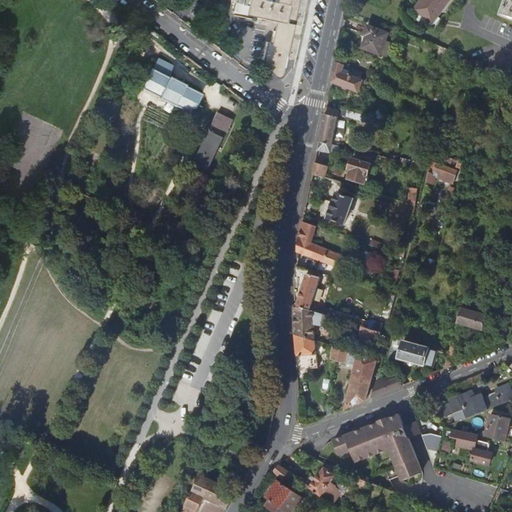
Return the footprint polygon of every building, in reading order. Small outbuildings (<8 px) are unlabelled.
[(276,22),(280,0),(238,0),(235,13),(276,22)] [(280,0),(276,22),(294,26),(296,17),(299,6),(299,0),(280,0)] [(425,0),(418,10),(435,23),(452,0),(425,0)] [(511,0),(502,0),(497,15),(511,20),(511,0)] [(294,26),(276,22),(275,26),(271,43),(290,48),(293,30),(294,26)] [(368,27),(364,38),(367,39),(363,49),(381,56),(389,34),(368,27)] [(155,61),(153,64),(150,70),(148,69),(138,88),(154,96),(191,116),(200,96),(183,86),(183,85),(168,77),(171,69),(155,61)] [(359,93),(364,80),(362,79),(344,72),(346,67),(346,65),(336,61),(335,69),(332,81),(332,82),(359,93)] [(344,72),(362,79),(363,74),(346,67),(344,72)] [(331,150),(340,110),(327,107),(322,131),(319,145),(318,150),(330,153),(331,150)] [(347,116),(367,122),(368,116),(349,111),(347,116)] [(232,122),(218,115),(206,139),(219,146),(232,122)] [(458,181),(460,182),(465,164),(465,163),(443,155),(442,157),(450,161),(449,163),(462,167),(458,181)] [(353,158),(350,168),(352,169),(350,178),(365,184),(372,164),(353,158)] [(328,166),(316,163),(313,174),(326,178),(328,166)] [(436,171),(436,172),(455,180),(458,171),(439,164),(436,171)] [(436,175),(430,173),(428,182),(434,184),(436,175)] [(411,185),(408,203),(416,206),(419,186),(411,185)] [(338,193),(335,203),(327,200),(322,214),(330,217),(329,218),(346,224),(355,198),(338,193)] [(326,263),(322,275),(339,280),(348,258),(312,244),(317,227),(303,222),(300,239),(299,249),(298,252),(326,263)] [(308,274),(298,307),(311,311),(321,278),(308,274)] [(328,326),(331,317),(311,311),(298,307),(295,306),(295,319),(296,334),(315,341),(315,322),(328,326)] [(489,316),(464,308),(459,324),(485,331),(489,316)] [(352,337),(380,345),(383,333),(355,324),(352,337)] [(461,333),(457,331),(452,347),(446,369),(454,366),(460,343),(459,342),(461,333)] [(319,367),(316,341),(315,341),(296,334),(296,335),(298,368),(319,367)] [(427,349),(428,348),(403,341),(402,343),(395,341),(392,353),(399,355),(398,358),(428,366),(429,362),(433,363),(437,352),(427,349)] [(359,358),(346,409),(365,401),(366,400),(377,361),(376,361),(335,347),(333,360),(348,362),(350,354),(359,358)] [(386,383),(388,392),(403,386),(400,377),(386,383)] [(339,384),(331,383),(327,416),(335,413),(339,384)] [(457,415),(460,422),(511,399),(511,383),(499,389),(501,392),(486,398),(484,393),(477,395),(476,393),(465,397),(465,396),(452,402),(453,404),(445,408),(450,418),(457,415)] [(491,415),(486,437),(505,441),(510,419),(491,415)] [(405,428),(400,416),(389,421),(380,424),(334,442),(342,463),(354,458),(356,464),(390,451),(402,481),(404,480),(404,482),(421,475),(421,474),(423,473),(410,440),(405,428)] [(410,440),(422,435),(418,423),(405,428),(410,440)] [(479,441),(481,436),(480,436),(475,434),(463,432),(457,430),(455,438),(463,439),(461,447),(477,450),(475,462),(492,466),(495,454),(489,453),(491,444),(479,441)] [(435,437),(423,437),(428,449),(432,450),(440,452),(443,439),(435,437)] [(284,479),(289,472),(279,465),(274,472),(284,479)] [(307,474),(301,482),(321,496),(331,483),(335,486),(340,479),(326,468),(316,480),(307,474)] [(197,511),(205,497),(227,509),(233,500),(238,493),(201,475),(182,511),(197,511)] [(356,485),(358,479),(349,476),(348,479),(347,481),(356,485)] [(278,481),(265,498),(272,504),(271,506),(277,510),(292,492),(278,481)] [(325,499),(335,486),(331,483),(321,496),(325,499)] [(334,498),(330,503),(339,509),(342,504),(334,498)]
